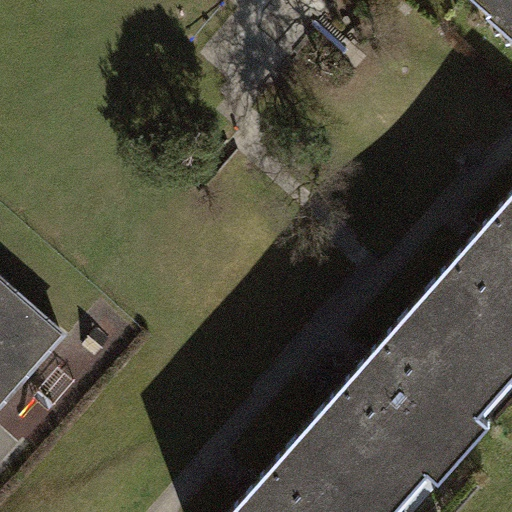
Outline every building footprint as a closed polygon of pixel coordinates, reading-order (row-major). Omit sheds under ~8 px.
[(511,0),(483,0),(511,26),(511,0)] [(511,209),(415,321),(511,404),(511,209)] [(0,410),(68,335),(0,273),(0,410)] [(318,433),(409,511),(418,511),(511,404),(415,321),(318,433)] [(409,511),(318,433),(250,511),(409,511)]
